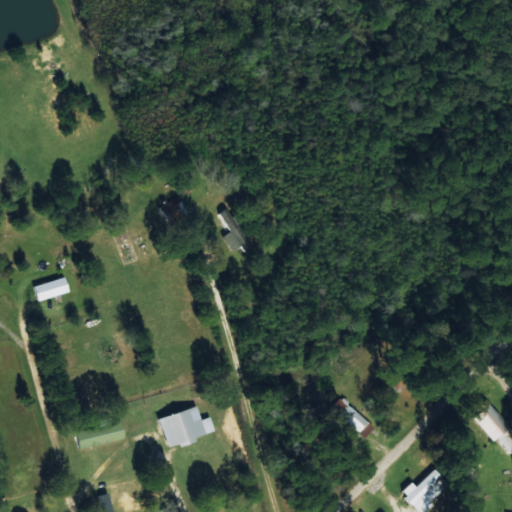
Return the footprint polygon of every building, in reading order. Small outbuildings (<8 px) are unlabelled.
[(168,226),(187,216),(177,196),(158,207),(168,226)] [(232,251),(241,245),(246,251),(253,246),(233,214),(231,215),(226,208),(218,213),(230,231),(222,236),(232,251)] [(33,283),(36,298),(67,292),(64,277),(33,283)] [(472,415),(489,440),(507,427),(486,397),(474,405),(478,411),(472,415)] [(358,433),(368,422),(347,403),(337,414),(358,433)] [(157,416),(165,446),(214,432),(209,416),(199,419),(196,406),(157,416)] [(78,448),(123,437),(119,420),(74,431),(78,448)] [(494,440),(509,453),(511,449),(511,432),(506,427),(494,440)] [(418,511),(448,484),(433,468),(414,485),(410,481),(399,491),(418,511)]
